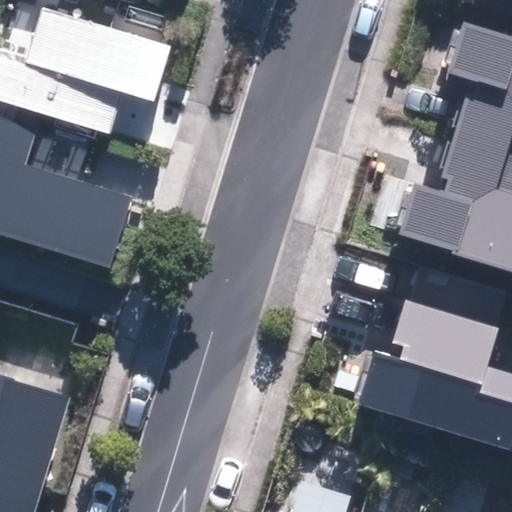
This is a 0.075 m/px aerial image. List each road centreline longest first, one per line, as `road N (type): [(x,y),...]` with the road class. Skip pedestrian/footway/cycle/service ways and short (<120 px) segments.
road 1 (residential): [(210,335),(313,0)]
road 2 (residential): [(0,270),(210,335)]
road 3 (residential): [(156,511),(210,335)]
